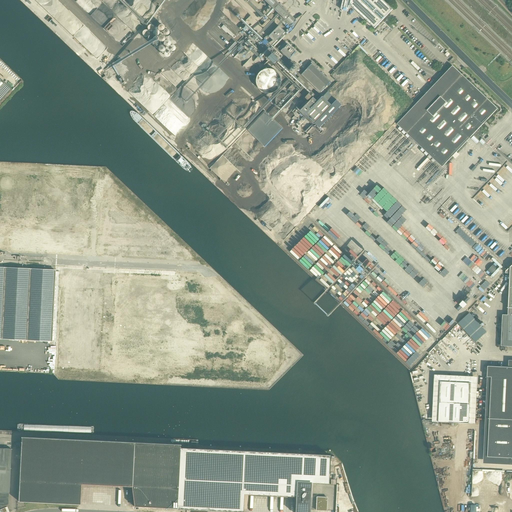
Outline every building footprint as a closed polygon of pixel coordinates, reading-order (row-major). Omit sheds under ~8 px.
[(352,6),(354,8),(375,29),(393,9),(383,0),(342,0),(341,9),(344,10),(348,11),(350,6),(352,6)] [(280,48),(290,58),(296,52),(286,42),(280,48)] [(307,67),(308,68),(301,75),(314,87),(320,93),(331,82),(317,69),(318,68),(312,62),(307,67)] [(397,124),(406,133),(442,167),(498,109),(462,75),(453,66),(400,121),(397,124)] [(281,80),(281,78),(281,76),(280,74),(278,73),(277,71),(275,70),(273,69),(271,69),(268,69),(266,70),(264,71),(262,72),(261,74),(260,76),(259,78),(259,80),(259,82),(260,84),(261,86),(262,88),(263,89),(265,90),(268,91),(270,91),(272,91),(274,91),(276,90),(278,88),(279,87),(280,85),(281,83),(281,80)] [(0,102),(12,89),(0,78),(0,102)] [(301,110),(306,115),(315,123),(324,113),(330,107),(332,105),(323,96),(318,102),(314,97),(301,110)] [(55,271),(0,267),(0,338),(52,341),(55,271)] [(458,324),(478,346),(490,335),(469,313),(458,324)] [(511,366),(488,366),(487,376),(491,377),(487,456),(509,457),(509,463),(511,463),(511,366)] [(438,422),(469,423),(471,383),(440,381),(438,422)] [(177,509),(180,448),(180,445),(181,445),(181,444),(21,437),(22,437),(22,438),(22,440),(22,442),(21,442),(18,502),(80,505),(81,484),(131,486),(134,506),(176,508),(176,509),(177,509)] [(0,507),(9,504),(11,449),(0,448),(0,507)] [(180,448),(177,509),(180,509),(243,511),(244,494),(296,496),(295,511),(308,511),(310,482),(328,483),(329,455),(180,448)] [(327,497),(317,496),(316,510),(326,511),(327,497)]
